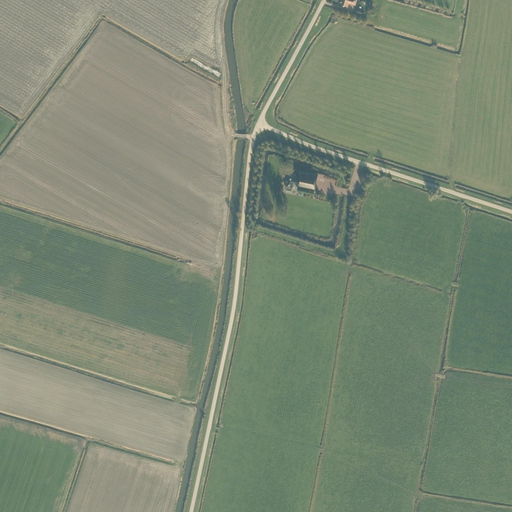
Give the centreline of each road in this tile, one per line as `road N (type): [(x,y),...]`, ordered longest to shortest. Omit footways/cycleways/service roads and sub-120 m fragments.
road 1 (unclassified): [(190,511),(230,326),(258,123)]
road 2 (unclassified): [(511,212),(258,123)]
road 3 (unclassified): [(258,123),(323,0)]
